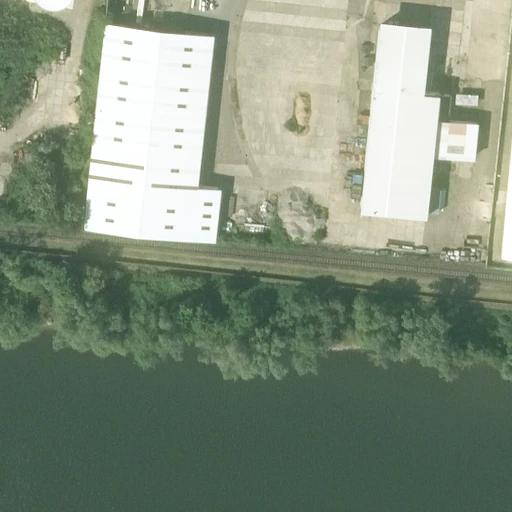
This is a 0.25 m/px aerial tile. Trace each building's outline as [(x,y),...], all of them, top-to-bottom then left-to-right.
[(429,24),(380,19),(360,206),(425,213),(431,153),(435,118),(437,93),(422,91),(429,24)] [(213,34),(104,22),(82,221),(191,233),(213,34)] [(435,118),(431,153),(474,158),(478,123),(435,118)] [(511,130),(506,130),(497,253),(511,253),(511,130)] [(494,256),(486,255),(485,263),(494,264),(494,256)]
